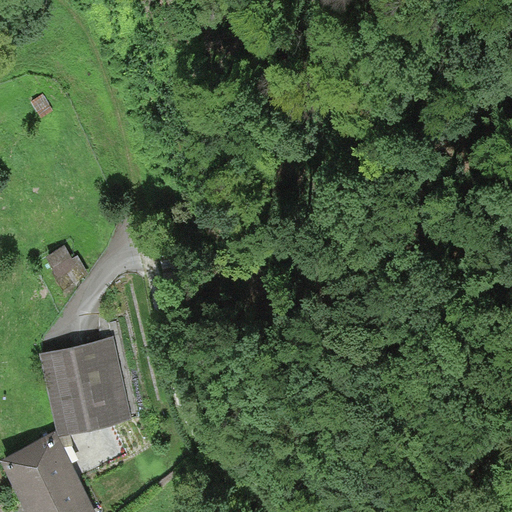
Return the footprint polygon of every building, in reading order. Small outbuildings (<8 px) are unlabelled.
[(54,109),(43,91),(31,99),(41,116),(54,109)] [(94,117),(79,124),(97,159),(112,151),(94,117)] [(192,238),(159,244),(165,275),(197,269),(192,238)] [(115,336),(40,353),(56,430),(64,446),(72,444),(70,433),(132,421),(115,336)] [(97,511),(64,446),(56,430),(1,459),(27,509),(28,511),(97,511)]
